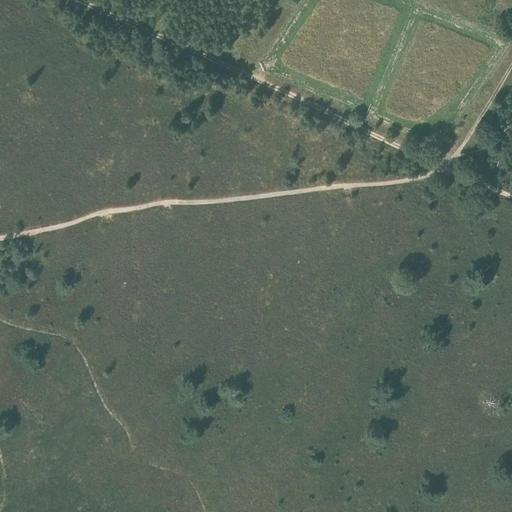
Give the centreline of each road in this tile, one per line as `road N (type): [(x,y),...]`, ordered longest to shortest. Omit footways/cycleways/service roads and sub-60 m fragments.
road 1 (track): [(0,237),(165,202),(398,179),(440,165)]
road 2 (track): [(69,0),(440,165)]
road 3 (track): [(440,165),(511,66)]
